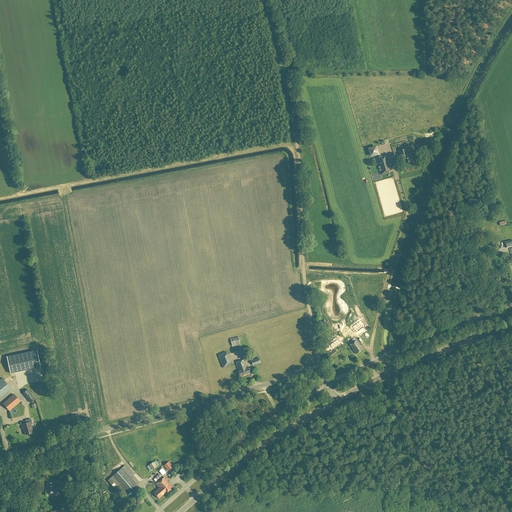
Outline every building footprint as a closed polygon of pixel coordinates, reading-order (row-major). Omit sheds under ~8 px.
[(401,160),(403,160),(405,164),(412,161),(409,152),(407,153),(406,149),(398,151),(401,160)] [(376,158),(377,163),(381,175),(390,173),(386,156),(376,158)] [(505,248),(509,247),(508,245),(511,244),(511,239),(503,242),(505,248)] [(361,320),(352,327),(357,333),(366,326),(361,320)] [(334,342),(333,338),(331,336),(328,337),(329,340),(326,341),(327,344),(334,342)] [(342,344),(338,339),(330,345),(334,350),(342,344)] [(363,349),(363,348),(361,345),(360,346),(356,340),(350,345),(353,349),(353,350),(356,354),(363,349)] [(0,375),(40,367),(36,350),(0,358),(0,375)] [(231,363),(227,351),(218,355),(223,369),(231,366),(230,363),(231,363)] [(250,373),(250,372),(251,372),(251,370),(251,369),(249,368),(248,369),(247,366),(246,367),(244,360),(236,363),(239,371),(238,371),(240,377),(250,373)] [(0,384),(0,398),(1,400),(13,389),(4,380),(0,384)] [(36,399),(28,389),(23,394),(31,403),(36,399)] [(14,395),(7,401),(12,407),(19,401),(14,395)] [(33,433),(31,425),(32,424),(31,419),(26,420),(26,423),(22,424),(23,429),(24,429),(26,435),(33,433)] [(147,467),(150,471),(159,465),(156,461),(154,462),(147,467)] [(164,466),(167,469),(168,471),(170,470),(173,467),(169,462),(164,466)] [(122,468),(113,476),(128,493),(136,485),(122,468)] [(54,483),(47,483),(47,490),(46,490),(46,494),(54,493),(54,492),(60,492),(60,486),(60,482),(61,482),(61,477),(53,478),(54,483)] [(162,491),(165,494),(164,494),(165,495),(173,488),(164,477),(159,482),(165,488),(162,491)] [(165,488),(159,482),(156,484),(159,488),(154,493),(159,499),(164,494),(165,494),(162,491),(165,488)] [(139,506),(141,505),(145,501),(141,497),(135,502),(139,506)]
